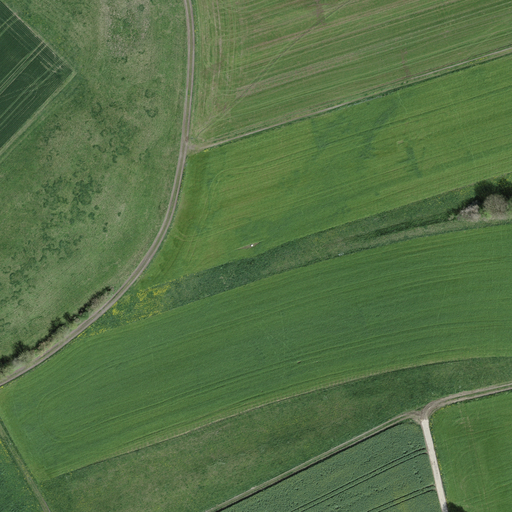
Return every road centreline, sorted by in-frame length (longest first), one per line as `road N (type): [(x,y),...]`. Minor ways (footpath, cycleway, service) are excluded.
road 1 (track): [(178,0),(192,64),(180,157),(152,251),(68,346),(0,380)]
road 2 (track): [(180,157),(511,52)]
road 3 (track): [(511,385),(391,422),(208,511)]
